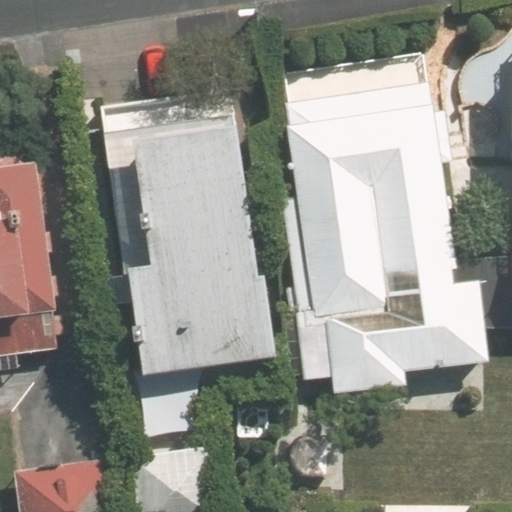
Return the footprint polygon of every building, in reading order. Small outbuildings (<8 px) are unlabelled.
[(453,255),(431,81),(282,99),(295,194),(279,197),(302,375),(333,371),(335,389),(401,379),(400,370),(487,359),(485,344),(511,339),(511,269),(509,248),(453,255)] [(197,93),(102,106),(125,272),(131,272),(144,371),(275,353),(264,274),(258,275),(236,113),(200,118),(197,93)] [(0,352),(59,345),(35,160),(0,164),(0,352)] [(314,406),(236,412),(240,465),(317,461),(314,406)] [(131,454),(138,511),(218,511),(210,444),(131,454)] [(118,511),(111,454),(11,467),(16,511),(118,511)] [(475,511),(476,504),(378,500),(377,511),(475,511)]
